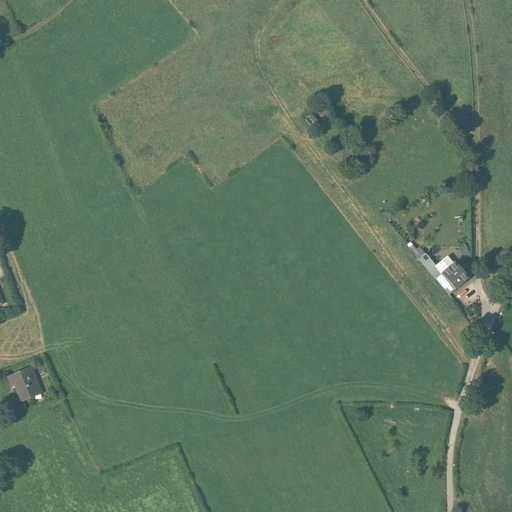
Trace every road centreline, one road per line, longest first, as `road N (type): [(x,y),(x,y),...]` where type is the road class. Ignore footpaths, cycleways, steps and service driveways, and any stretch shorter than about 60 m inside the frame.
road 1 (track): [(361,0),(467,144),(475,179)]
road 2 (unclassified): [(449,511),(449,449),(489,323)]
